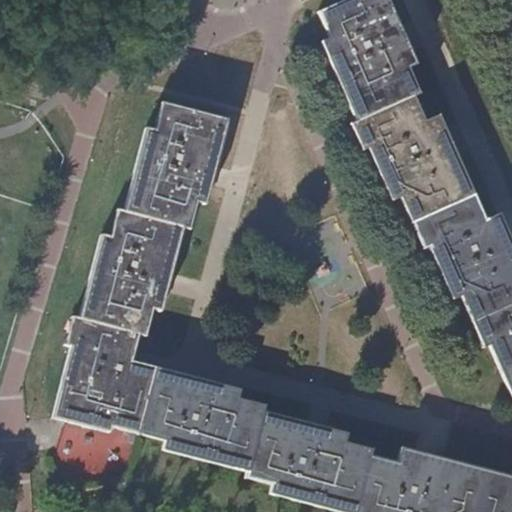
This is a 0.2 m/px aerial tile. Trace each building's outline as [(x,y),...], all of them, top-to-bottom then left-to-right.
[(416,63),(388,0),(341,0),(320,10),(329,33),(320,38),(325,49),(356,120),(412,96),(419,92),(408,67),(416,63)] [(474,193),(438,114),(423,119),(412,96),(356,120),(350,122),(361,147),(367,144),(391,198),(399,195),(411,222),(474,193)] [(205,204),(226,118),(159,102),(151,130),(143,128),(121,212),(181,226),(189,228),(196,201),(205,204)] [(511,302),(511,243),(507,233),(498,212),(485,219),(474,193),(411,222),(422,248),(429,244),(453,296),(459,293),(471,321),(511,302)] [(159,311),(181,226),(121,212),(115,210),(108,237),(100,234),(77,318),(138,334),(144,335),(151,308),(159,311)] [(511,302),(471,321),(484,350),(490,347),(511,392),(511,394),(511,302)] [(114,425),(131,359),(138,334),(77,318),(73,317),(65,345),(72,348),(59,400),(55,416),(112,432),(114,425)] [(140,433),(158,367),(131,359),(114,425),(140,433)] [(267,412),(268,405),(242,397),(244,389),(158,367),(140,433),(165,440),(163,447),(251,471),(267,412)] [(357,511),(372,456),(374,449),(349,442),(351,433),(267,412),(251,471),(249,478),(275,486),(274,493),(348,511),(357,511)] [(475,511),(487,468),(403,446),(398,463),(372,456),(357,511),(475,511)] [(511,511),(511,474),(487,468),(475,511),(511,511)]
